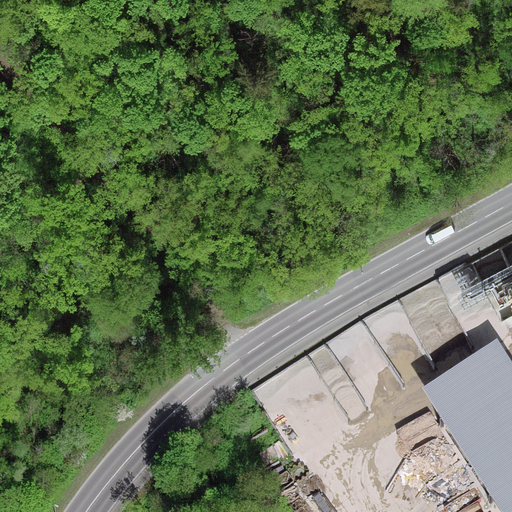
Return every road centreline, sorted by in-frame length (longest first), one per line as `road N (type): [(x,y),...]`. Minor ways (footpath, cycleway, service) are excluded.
road 1 (primary): [(83,511),(144,439),(220,373),(511,206)]
road 2 (track): [(0,68),(167,249),(248,355)]
road 3 (unknown): [(357,511),(356,430),(366,401),(396,370),(442,345),(481,335),(511,342)]
